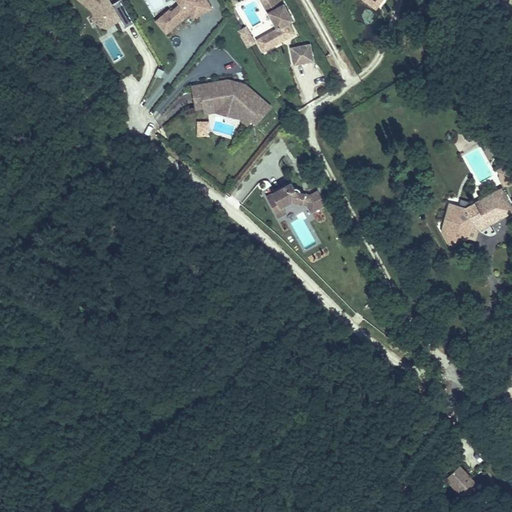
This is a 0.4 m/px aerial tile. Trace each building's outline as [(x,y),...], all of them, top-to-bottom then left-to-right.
[(80,0),(101,34),(123,22),(126,28),(134,23),(121,1),(110,8),(105,0),(80,0)] [(172,0),(176,7),(154,19),(162,35),(191,19),(192,21),(212,11),(206,0),(172,0)] [(260,48),(284,36),(281,29),(287,26),(284,19),(290,16),(281,0),(259,0),(272,25),(254,35),(260,48)] [(134,26),(126,30),(135,44),(142,40),(134,26)] [(246,49),(255,44),(247,26),(237,31),(246,49)] [(281,29),(284,36),(290,33),(287,26),(281,29)] [(112,35),(102,39),(111,60),(122,55),(112,35)] [(288,49),(292,67),(313,62),(309,44),(288,49)] [(223,77),(196,81),(196,82),(198,95),(190,96),(192,105),(200,104),(200,107),(203,109),(209,108),(212,105),(211,102),(218,101),(232,105),(246,117),(250,112),(255,116),(266,104),(240,81),(237,84),(224,81),(223,77)] [(198,95),(196,82),(196,81),(188,83),(190,96),(198,95)] [(212,105),(209,108),(235,115),(242,121),(246,117),(232,105),(218,101),(211,102),(212,105)] [(255,116),(250,112),(246,117),(251,121),(255,116)] [(209,137),(209,122),(197,122),(196,137),(209,137)] [(496,168),(501,176),(504,174),(507,179),(511,177),(504,164),(496,168)] [(504,174),(501,176),(502,178),(500,182),(503,186),(511,187),(511,182),(511,178),(511,177),(507,179),(504,174)] [(269,190),(261,194),(272,215),(280,210),(277,203),(287,198),(302,203),(305,210),(320,202),(313,189),(304,193),(295,190),(295,189),(295,188),(294,188),(294,187),(293,186),(292,186),(291,185),(290,186),(289,186),(286,180),(269,190)] [(261,194),(269,190),(267,185),(258,189),(261,194)] [(482,195),(460,208),(452,212),(462,229),(469,224),(474,231),(481,228),(485,235),(498,228),(492,218),(511,209),(497,187),(482,195)] [(456,200),(460,208),(482,195),(478,188),(456,200)] [(302,203),(287,198),(277,203),(280,210),(292,204),(299,206),(302,211),(305,210),(302,203)] [(498,228),(485,235),(489,243),(502,236),(498,228)] [(502,236),(489,243),(496,255),(508,247),(502,236)] [(438,481),(459,499),(472,483),(451,466),(438,481)]
